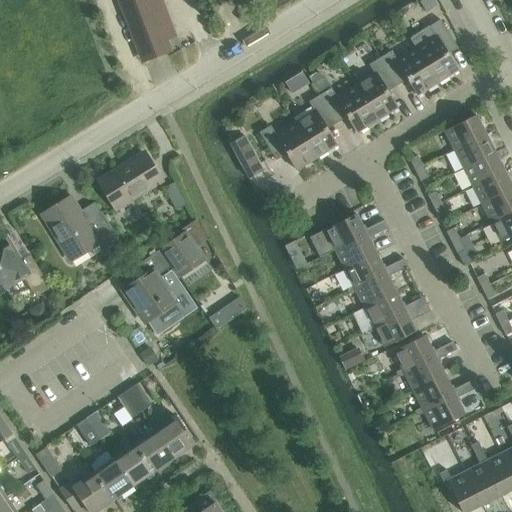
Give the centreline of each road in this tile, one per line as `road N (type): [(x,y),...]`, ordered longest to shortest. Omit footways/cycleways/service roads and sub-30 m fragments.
road 1 (residential): [(0,186),(321,0)]
road 2 (residential): [(485,389),(362,152)]
road 3 (residential): [(362,152),(504,70)]
